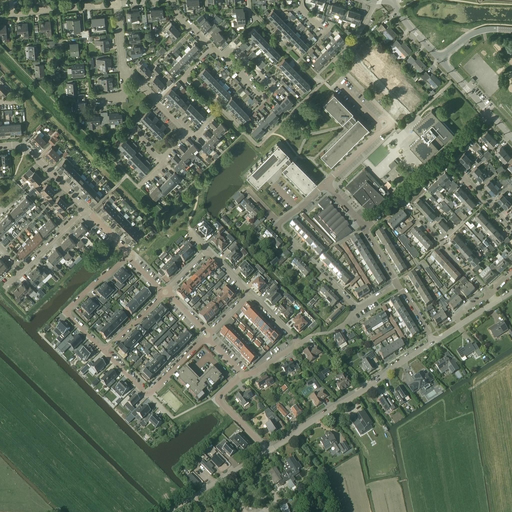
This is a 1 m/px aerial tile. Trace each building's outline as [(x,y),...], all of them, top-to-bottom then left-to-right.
[(186,0),(187,3),(184,3),(185,11),(190,11),(190,8),(193,8),(192,0),(186,0)] [(202,2),(199,2),(198,0),(192,0),(193,8),(196,8),(197,10),(202,10),(202,2)] [(334,16),(335,14),(338,7),(332,5),(332,6),(329,5),(326,14),(330,16),(331,15),(334,16)] [(338,18),(343,20),(346,10),(344,9),(344,8),(338,7),(335,14),(339,15),(338,18)] [(236,14),(237,18),(244,17),(244,11),(243,11),(243,8),(233,9),(233,14),(236,14)] [(157,18),(156,9),(150,10),(150,13),(147,14),(148,21),(153,21),(153,18),(157,18)] [(157,21),(167,20),(166,12),(163,12),(163,9),(156,9),(157,18),(157,21)] [(267,16),(272,20),(278,15),(273,10),(267,16)] [(351,22),(354,12),(349,10),(349,11),(346,10),(343,20),(351,22)] [(136,15),(139,15),(138,11),(126,12),(127,20),(136,19),(136,15)] [(362,15),(360,14),(354,12),(351,22),(355,23),(359,25),(362,15)] [(197,22),(202,26),(208,21),(202,15),(197,19),(198,21),(197,22)] [(272,20),(276,25),(282,19),(278,15),(272,20)] [(91,25),(96,25),(97,31),(105,30),(104,17),(96,18),(91,18),(91,25)] [(244,17),(237,18),(237,22),(234,22),(234,27),(245,26),(244,23),(245,23),(244,17)] [(81,32),(79,19),(66,20),(67,29),(73,28),(74,33),(81,32)] [(276,25),(281,29),(286,24),(282,19),(276,25)] [(169,34),(176,28),(172,24),(170,21),(161,30),(165,33),(164,35),(166,37),(169,34)] [(208,21),(202,26),(207,31),(207,30),(209,32),(216,25),(213,21),(211,23),(208,21)] [(47,35),(51,35),(50,22),(39,23),(40,31),(46,30),(47,35)] [(24,38),(28,37),(27,24),(17,24),(17,32),(23,32),(24,38)] [(281,29),(285,34),(291,28),(286,24),(281,29)] [(386,29),(384,27),(382,25),(377,29),(379,32),(381,30),(383,32),(391,41),(397,35),(393,31),(393,32),(388,27),(386,29)] [(212,37),(217,41),(222,36),(219,33),(222,31),(218,27),(211,34),(213,36),(212,37)] [(176,28),(169,34),(172,36),(170,38),(173,43),(179,37),(177,35),(180,33),(176,28)] [(252,38),(258,33),(253,28),(248,33),(252,38)] [(285,34),(289,38),(295,33),(291,28),(285,34)] [(137,38),(139,38),(139,32),(131,33),(132,36),(129,36),(129,43),(137,42),(137,38)] [(262,37),(258,33),(252,38),(257,43),(262,37)] [(289,38),(294,43),(299,37),(295,33),(289,38)] [(222,36),(217,41),(221,45),(223,47),(230,39),(227,36),(225,38),(222,36)] [(341,46),(345,41),(340,36),(336,40),(341,46)] [(267,42),(262,37),(257,43),(261,47),(267,42)] [(294,43),(298,47),(304,42),(299,37),(294,43)] [(101,50),(109,50),(108,39),(105,40),(100,40),(95,41),(95,45),(101,44),(101,50)] [(341,46),(336,40),(331,45),(336,50),(341,46)] [(396,46),(398,48),(405,56),(412,51),(408,47),(407,48),(403,43),(401,45),(396,40),(391,45),(394,48),(396,46)] [(271,46),(267,42),(261,47),(265,52),(271,46)] [(304,42),(298,47),(303,52),(308,46),(304,42)] [(80,43),(78,43),(69,43),(70,56),(79,55),(78,46),(81,46),(80,43)] [(361,43),(353,51),(357,56),(366,48),(361,43)] [(196,54),(200,50),(195,44),(190,48),(196,54)] [(37,53),(38,53),(37,49),(36,49),(36,45),(28,46),(29,58),(37,57),(37,53)] [(336,50),(331,45),(327,49),(332,55),(336,50)] [(140,56),(139,54),(142,54),(141,52),(141,46),(134,46),(134,49),(131,50),(131,53),(130,53),(131,56),(132,55),(132,56),(133,57),(136,57),(136,56),(140,56)] [(275,51),(271,46),(265,52),(270,56),(275,51)] [(190,48),(186,53),(192,59),(196,54),(190,48)] [(366,48),(357,56),(362,61),(370,53),(366,48)] [(332,55),(327,49),(322,54),(327,59),(332,55)] [(280,55),(275,51),(270,56),(274,61),(280,55)] [(182,57),(187,63),(192,59),(186,53),(182,57)] [(370,53),(362,61),(366,65),(375,57),(370,53)] [(327,59),(322,54),(318,58),(323,63),(327,59)] [(410,69),(413,64),(420,72),(426,66),(423,63),(422,63),(418,59),(416,60),(411,56),(406,61),(410,69)] [(182,57),(177,61),(183,67),(187,63),(182,57)] [(323,63),(318,58),(316,57),(314,58),(316,60),(313,62),(318,68),(323,63)] [(375,57),(366,65),(370,70),(379,62),(375,57)] [(103,70),(111,69),(110,59),(96,60),(97,64),(102,64),(103,70)] [(137,68),(141,73),(147,67),(143,62),(144,61),(141,59),(136,64),(138,66),(137,68)] [(283,70),(289,64),(284,60),(278,66),(283,70)] [(33,66),(35,65),(36,76),(37,75),(37,79),(44,78),(44,75),(43,65),(39,65),(38,61),(32,62),(33,66)] [(173,66),(179,72),(183,67),(177,61),(173,66)] [(379,62),(370,70),(375,75),(383,66),(379,62)] [(75,65),(71,66),(72,74),(73,74),(73,76),(79,76),(79,73),(84,73),(83,65),(80,65),(80,64),(75,64),(75,65)] [(293,68),(289,64),(283,70),(287,74),(293,68)] [(179,72),(173,66),(169,70),(174,76),(179,72)] [(383,66),(375,75),(379,79),(388,71),(383,66)] [(147,67),(141,73),(145,77),(151,71),(147,67)] [(199,74),(203,79),(209,73),(205,68),(199,74)] [(297,73),(293,68),(287,74),(291,78),(297,73)] [(425,82),(427,79),(435,88),(441,82),(438,79),(437,79),(433,75),(430,77),(426,71),(421,76),(425,82)] [(389,72),(381,81),(385,85),(387,83),(387,84),(390,81),(390,82),(394,78),(389,72)] [(203,79),(208,83),(214,77),(209,73),(203,79)] [(301,77),(297,73),(291,78),(295,83),(301,77)] [(154,86),(156,84),(160,80),(156,76),(150,81),(154,86)] [(169,86),(173,82),(174,83),(176,81),(172,77),(170,79),(165,83),(169,86)] [(208,83),(212,87),(218,81),(214,77),(208,83)] [(305,81),(301,77),(295,83),(299,87),(305,81)] [(105,89),(113,88),(112,78),(108,78),(104,78),(98,79),(98,83),(104,83),(105,89)] [(388,85),(386,87),(390,91),(399,83),(394,78),(390,82),(391,82),(388,85)] [(0,93),(3,97),(8,91),(2,85),(4,83),(0,79),(0,93)] [(160,80),(156,84),(154,86),(158,90),(164,85),(160,80)] [(212,87),(216,91),(222,86),(218,81),(212,87)] [(310,85),(305,81),(299,87),(304,91),(310,85)] [(75,90),(77,90),(76,86),(75,86),(75,83),(67,83),(68,96),(76,95),(75,90)] [(399,83),(390,91),(395,95),(396,93),(397,94),(399,91),(400,92),(404,88),(399,83)] [(216,91),(220,96),(226,90),(222,86),(216,91)] [(282,94),(286,91),(282,86),(278,90),(282,94)] [(169,99),(176,93),(171,88),(162,97),(164,99),(167,96),(169,99)] [(398,95),(396,97),(400,101),(409,93),(404,88),(400,92),(398,95)] [(226,90),(220,96),(225,100),(231,95),(226,90)] [(176,93),(169,99),(166,102),(168,103),(171,101),(173,103),(180,97),(176,93)] [(323,151),(320,155),(330,165),(357,139),(368,128),(357,117),(356,119),(351,114),(352,112),(349,109),(348,110),(346,108),(346,109),(343,106),(343,105),(341,103),(340,104),(337,101),(338,100),(336,98),(337,97),(333,93),(333,94),(323,104),(339,120),(342,123),(348,129),(346,131),(346,132),(343,135),(343,134),(340,137),(341,137),(338,140),(337,140),(335,142),(336,142),(333,145),(332,145),(330,147),(330,148),(327,151),(327,150),(325,152),(323,151)] [(409,93),(400,101),(404,105),(406,104),(409,101),(409,102),(414,98),(409,93)] [(78,98),(78,102),(71,103),(72,111),(85,110),(85,102),(84,97),(78,98)] [(180,97),(173,103),(170,106),(172,108),(175,105),(178,107),(184,101),(180,97)] [(287,97),(283,100),(290,108),(292,106),(291,104),(293,102),(287,97)] [(225,104),(230,108),(236,103),(231,98),(225,104)] [(407,105),(406,107),(410,111),(419,103),(414,98),(409,102),(410,102),(407,105)] [(283,100),(280,104),(285,110),(287,108),(289,110),(290,108),(283,100)] [(176,112),(179,109),(182,111),(188,105),(184,101),(178,107),(175,110),(176,112)] [(230,108),(234,113),(240,107),(236,103),(230,108)] [(284,111),(285,110),(280,104),(279,104),(278,103),(274,106),(280,112),(282,110),(284,111)] [(188,105),(182,111),(181,112),(183,114),(186,111),(188,114),(194,108),(190,104),(188,106),(188,105)] [(278,113),(280,112),(274,106),(271,109),(273,111),(278,117),(280,115),(278,113)] [(234,113),(238,117),(244,111),(240,107),(234,113)] [(192,118),(198,112),(194,108),(188,114),(185,117),(187,118),(190,115),(192,118)] [(140,119),(144,123),(149,117),(147,116),(151,112),(149,110),(140,119)] [(421,136),(410,146),(424,162),(448,139),(454,134),(432,110),(413,127),(421,136)] [(244,111),(238,117),(243,122),(249,116),(244,111)] [(273,111),(269,114),(276,122),(278,120),(277,118),(278,117),(273,111)] [(104,112),(100,113),(101,116),(95,117),(95,115),(91,116),(91,117),(86,117),(87,125),(89,125),(89,128),(95,128),(95,125),(99,124),(101,123),(102,126),(105,125),(104,119),(104,112)] [(117,114),(112,114),(109,114),(109,115),(107,116),(107,112),(104,112),(104,119),(109,118),(109,123),(122,123),(121,115),(117,115),(117,114)] [(198,112),(192,118),(189,121),(191,122),(194,119),(197,122),(203,116),(198,112)] [(276,122),(269,114),(266,118),(271,124),(273,122),(274,123),(276,122)] [(149,117),(144,123),(148,127),(157,118),(155,116),(151,120),(149,117)] [(269,125),(271,124),(266,118),(265,118),(264,116),(261,120),(266,125),(268,124),(269,125)] [(158,120),(157,118),(148,127),(152,131),(157,126),(155,123),(158,120)] [(223,133),(227,129),(221,123),(218,125),(213,120),(212,122),(223,133)] [(264,128),(266,125),(261,120),(258,122),(257,121),(256,122),(259,124),(259,125),(264,130),(265,129),(264,128)] [(212,131),(214,133),(218,137),(223,133),(212,122),(209,124),(214,129),(212,131)] [(35,129),(38,131),(44,125),(42,123),(35,129)] [(152,131),(155,134),(164,126),(163,124),(159,128),(157,126),(152,131)] [(264,130),(259,125),(255,128),(262,135),(264,134),(262,132),(264,130)] [(164,126),(155,134),(159,138),(164,133),(162,131),(166,127),(164,126)] [(260,137),(262,135),(255,128),(251,132),(256,138),(259,136),(260,137)] [(207,130),(205,133),(216,144),(219,146),(223,142),(218,137),(214,133),(212,135),(207,130)] [(484,139),(486,142),(492,137),(487,132),(481,137),(482,137),(480,139),(482,141),(484,139)] [(212,148),(216,144),(205,133),(203,134),(208,140),(206,142),(212,148)] [(38,134),(31,140),(34,144),(35,144),(41,138),(41,137),(38,134)] [(48,141),(50,143),(56,137),(54,135),(48,141)] [(118,146),(122,150),(128,144),(126,142),(129,138),(128,136),(124,140),(118,146)] [(58,139),(56,137),(50,143),(52,145),(58,139)] [(497,142),(492,137),(486,142),(489,145),(487,146),(489,148),(491,147),(497,142)] [(41,138),(35,144),(38,148),(45,142),(46,142),(48,140),(45,138),(43,139),(41,138)] [(191,145),(189,147),(195,154),(199,149),(188,138),(186,140),(191,145)] [(206,142),(204,144),(199,139),(196,141),(208,152),(209,154),(213,149),(212,148),(206,142)] [(122,150),(125,154),(132,148),(128,144),(122,150)] [(246,177),(256,187),(278,166),(279,165),(282,168),(281,169),(305,193),(316,182),(278,144),(246,177)] [(189,147),(186,150),(181,145),(179,147),(190,158),(195,154),(189,147)] [(180,156),(182,158),(186,162),(188,164),(193,160),(190,158),(179,147),(177,149),(182,154),(180,156)] [(496,153),(501,158),(504,155),(506,152),(502,147),(496,153)] [(51,148),(45,154),(48,158),(49,158),(55,152),(55,151),(51,148)] [(127,159),(127,160),(134,153),(135,151),(132,148),(125,154),(129,157),(127,159)] [(55,152),(49,158),(53,162),(59,156),(57,154),(56,152),(55,152)] [(511,157),(506,152),(504,155),(501,158),(505,162),(511,157)] [(127,160),(131,163),(137,157),(134,153),(127,160)] [(459,158),(463,163),(465,161),(469,158),(464,153),(459,158)] [(11,158),(8,158),(7,154),(1,154),(2,164),(6,164),(6,167),(11,167),(11,158)] [(481,154),(473,161),(476,164),(481,159),(484,156),(481,154)] [(175,155),(173,157),(184,168),(188,164),(186,162),(182,158),(180,160),(175,155)] [(470,156),(469,158),(465,161),(463,163),(468,168),(473,163),(471,160),(472,159),(470,156)] [(131,163),(135,167),(141,161),(137,157),(131,163)] [(180,173),(184,168),(173,157),(171,159),(176,164),(174,167),(180,173)] [(62,168),(58,171),(59,173),(70,162),(66,158),(66,159),(62,163),(59,165),(62,168)] [(389,165),(392,168),(398,164),(395,160),(389,165)] [(135,167),(138,171),(145,165),(141,161),(135,167)] [(67,173),(73,168),(74,166),(70,162),(59,173),(61,175),(65,171),(67,173)] [(149,169),(145,165),(138,171),(141,174),(138,176),(141,179),(146,175),(144,173),(149,169)] [(471,172),(476,177),(481,172),(477,167),(471,172)] [(66,179),(67,181),(77,172),(73,168),(67,173),(69,176),(66,179)] [(362,171),(346,186),(355,196),(371,213),(376,208),(375,206),(390,192),(382,185),(381,186),(365,168),(362,171)] [(494,172),(495,172),(489,178),(491,179),(499,172),(498,172),(496,170),(494,172)] [(27,179),(31,183),(34,179),(38,176),(34,172),(29,177),(25,173),(21,177),(25,181),(27,179)] [(75,181),(81,176),(77,172),(67,181),(69,183),(73,179),(75,181)] [(172,175),(171,173),(169,175),(170,176),(176,183),(180,179),(174,172),(172,175)] [(446,172),(441,176),(443,178),(449,184),(451,182),(448,179),(450,177),(446,172)] [(486,176),(481,172),(476,177),(480,181),(486,176)] [(42,180),(38,176),(34,179),(31,183),(34,187),(32,188),(35,191),(39,187),(36,185),(42,180)] [(73,188),(75,189),(84,180),(81,176),(75,181),(77,184),(73,188)] [(176,183),(170,176),(166,180),(173,186),(176,183)] [(444,183),(447,186),(448,187),(450,185),(449,184),(443,178),(441,176),(437,180),(441,185),(444,183)] [(81,187),(83,189),(89,184),(84,180),(75,189),(77,191),(81,187)] [(173,186),(166,180),(163,184),(169,190),(173,186)] [(441,185),(437,180),(433,184),(439,191),(443,187),(441,185)] [(484,185),(489,190),(492,188),(494,185),(490,180),(484,185)] [(82,196),(83,197),(92,188),(89,184),(83,189),(86,192),(82,196)] [(159,187),(159,188),(163,192),(165,194),(169,190),(163,184),(159,187)] [(433,193),(435,191),(437,192),(439,191),(433,184),(431,185),(430,184),(428,186),(429,187),(428,188),(433,193)] [(458,186),(456,184),(452,188),(452,187),(447,191),(449,194),(453,190),(457,187),(458,186)] [(506,187),(501,191),(503,193),(509,188),(511,191),(511,189),(511,186),(510,184),(506,187)] [(40,192),(43,196),(51,188),(47,185),(42,190),(39,187),(35,191),(37,194),(40,192)] [(498,190),(494,185),(492,188),(489,190),(493,195),(498,190)] [(159,187),(157,186),(153,189),(159,196),(163,192),(159,188),(159,187)] [(458,188),(457,187),(453,190),(455,191),(454,192),(459,196),(462,193),(464,191),(460,187),(458,188)] [(55,192),(51,188),(43,196),(45,198),(43,200),(48,204),(52,200),(49,198),(55,192)] [(96,192),(92,188),(83,197),(85,199),(89,195),(91,197),(96,192)] [(159,196),(153,189),(149,193),(155,200),(159,196)] [(459,196),(463,200),(468,196),(464,191),(462,193),(459,196)] [(91,197),(93,200),(89,204),(93,207),(97,203),(95,202),(101,196),(96,192),(91,197)] [(497,199),(501,204),(507,199),(502,194),(497,199)] [(245,199),(241,195),(234,202),(238,205),(245,199)] [(26,197),(22,201),(30,208),(30,209),(35,204),(32,201),(28,196),(27,197),(26,197)] [(463,207),(463,208),(472,200),(468,196),(463,200),(465,203),(463,204),(465,206),(463,207)] [(509,196),(507,199),(501,204),(505,209),(511,203),(509,201),(511,199),(509,196)] [(54,203),(52,200),(48,204),(50,207),(52,204),(56,208),(60,205),(63,201),(59,197),(54,203)] [(318,215),(313,219),(335,243),(352,233),(347,228),(348,227),(329,207),(332,204),(326,198),(318,205),(324,212),(319,217),(318,215)] [(414,203),(418,207),(424,203),(420,198),(414,203)] [(109,199),(103,204),(102,203),(95,210),(98,213),(102,209),(104,211),(110,205),(112,203),(109,199)] [(476,204),(472,200),(463,208),(465,209),(468,206),(470,209),(476,204)] [(22,201),(18,204),(26,212),(30,208),(22,201)] [(67,205),(63,201),(60,205),(56,208),(58,211),(56,212),(63,219),(67,215),(62,210),(67,205)] [(241,206),(247,213),(252,208),(246,201),(241,206)] [(426,201),(424,203),(418,207),(422,212),(429,205),(426,201)] [(22,216),(26,212),(18,204),(15,208),(20,214),(22,216)] [(104,211),(106,213),(102,217),(104,219),(114,209),(110,205),(104,211)] [(422,212),(426,216),(429,214),(432,211),(433,209),(429,205),(422,212)] [(110,217),(112,219),(119,211),(116,207),(114,209),(104,219),(106,221),(110,217)] [(23,217),(22,216),(20,214),(15,208),(11,212),(16,217),(15,219),(18,222),(23,217)] [(259,214),(252,208),(247,213),(249,215),(247,218),(251,222),(259,214)] [(433,209),(432,211),(429,214),(426,216),(430,220),(436,215),(433,213),(435,212),(435,210),(433,209)] [(468,217),(465,214),(464,214),(460,210),(457,213),(464,221),(468,217)] [(110,225),(111,227),(123,215),(119,211),(112,219),(114,221),(110,225)] [(402,222),(407,218),(402,212),(397,217),(402,222)] [(475,216),(479,221),(484,216),(480,212),(475,216)] [(8,214),(4,218),(12,226),(17,221),(15,219),(13,217),(12,218),(8,214)] [(117,224),(119,226),(127,219),(123,215),(111,227),(113,228),(117,224)] [(227,224),(230,221),(224,216),(222,219),(227,224)] [(436,223),(440,228),(447,221),(443,216),(436,223)] [(479,221),(483,225),(485,224),(488,221),(484,216),(479,221)] [(402,222),(397,217),(393,221),(398,226),(402,222)] [(4,218),(0,222),(8,230),(11,226),(12,226),(4,218)] [(56,227),(57,225),(50,218),(47,222),(53,228),(55,226),(56,227)] [(253,224),(256,228),(258,226),(262,223),(264,221),(265,220),(263,218),(259,222),(257,220),(253,224)] [(119,226),(121,229),(117,233),(119,234),(129,224),(131,223),(127,219),(119,226)] [(205,239),(211,233),(212,232),(212,231),(210,230),(210,229),(209,230),(205,226),(207,224),(203,220),(197,226),(200,229),(198,231),(205,239)] [(289,226),(293,231),(299,225),(295,221),(289,226)] [(398,226),(393,221),(388,225),(393,231),(398,226)] [(465,223),(471,229),(474,225),(472,223),(471,224),(468,221),(465,223)] [(482,230),(484,232),(491,226),(492,225),(488,221),(485,224),(483,225),(485,228),(482,230)] [(53,228),(47,222),(43,226),(50,232),(51,231),(51,230),(53,228)] [(77,227),(83,233),(87,229),(81,223),(77,227)] [(445,223),(440,228),(444,232),(449,227),(445,223)] [(129,224),(119,234),(121,236),(125,232),(127,234),(133,228),(129,224)] [(293,231),(298,235),(303,229),(299,225),(293,231)] [(488,231),(491,234),(496,229),(492,225),(491,226),(484,232),(486,234),(488,231)] [(50,232),(43,226),(39,229),(45,235),(48,233),(49,234),(50,232)] [(83,233),(77,227),(73,231),(79,237),(83,233)] [(125,240),(127,242),(137,232),(133,228),(127,234),(129,236),(125,240)] [(298,235),(302,239),(307,234),(303,229),(298,235)] [(415,239),(421,233),(417,229),(411,234),(415,239)] [(489,236),(493,240),(498,235),(500,233),(496,229),(491,234),(489,236)] [(376,235),(379,240),(386,235),(383,230),(376,235)] [(268,245),(271,243),(276,237),(269,231),(264,236),(266,238),(264,241),(268,245)] [(39,232),(35,235),(41,242),(45,238),(39,232)] [(128,244),(132,240),(135,242),(141,236),(137,232),(127,242),(128,244)] [(425,238),(421,233),(415,239),(419,243),(425,238)] [(503,238),(500,233),(498,235),(493,240),(498,245),(503,241),(502,239),(503,238)] [(302,239),(306,244),(312,238),(307,234),(302,239)] [(450,239),(454,243),(460,238),(456,234),(450,239)] [(41,242),(35,235),(31,239),(37,245),(41,242)] [(211,243),(211,244),(213,246),(214,246),(216,248),(217,247),(221,251),(226,245),(223,242),(223,241),(218,235),(211,243)] [(379,240),(382,245),(389,240),(386,235),(379,240)] [(76,243),(75,242),(69,236),(65,240),(71,246),(70,246),(72,248),(75,245),(75,244),(76,243)] [(353,245),(360,241),(357,236),(350,240),(353,245)] [(282,244),(276,237),(271,243),(277,249),(282,244)] [(27,243),(33,249),(37,245),(31,239),(31,240),(29,238),(25,242),(27,244),(27,243)] [(178,246),(183,240),(181,238),(175,243),(178,246)] [(306,244),(310,248),(316,242),(312,238),(306,244)] [(429,242),(425,238),(419,243),(423,247),(429,242)] [(454,243),(458,248),(464,242),(460,238),(454,243)] [(71,246),(65,240),(61,243),(67,250),(70,246),(71,246)] [(382,245),(385,249),(392,245),(389,240),(382,245)] [(363,246),(360,241),(353,245),(357,250),(363,246)] [(310,248),(314,252),(320,246),(316,242),(310,248)] [(433,246),(429,242),(423,247),(427,252),(433,246)] [(458,248),(462,252),(468,247),(464,242),(458,248)] [(27,244),(23,247),(29,253),(33,249),(27,243),(27,244)] [(188,243),(180,251),(188,259),(192,255),(189,251),(192,248),(188,243)] [(25,257),(29,253),(23,247),(21,245),(17,249),(19,251),(16,253),(22,259),(25,256),(25,257)] [(385,249),(388,254),(395,250),(392,245),(385,249)] [(232,265),(239,258),(234,253),(237,250),(233,246),(228,252),(230,254),(225,259),(232,265)] [(320,246),(314,252),(319,256),(324,251),(320,246)] [(366,251),(363,246),(357,250),(360,255),(366,251)] [(462,252),(466,256),(472,251),(468,247),(462,252)] [(56,249),(52,252),(60,260),(63,257),(63,256),(62,255),(56,249)] [(474,249),(472,251),(466,256),(470,260),(476,255),(480,252),(478,250),(476,251),(474,249)] [(388,254),(391,259),(398,255),(395,250),(388,254)] [(184,263),(188,259),(180,251),(172,259),(177,263),(180,260),(184,263)] [(369,256),(366,251),(360,255),(363,260),(369,256)] [(435,261),(441,256),(437,251),(431,257),(435,261)] [(60,260),(52,252),(48,256),(54,262),(55,264),(57,264),(60,261),(60,260)] [(283,259),(282,260),(284,262),(287,259),(286,259),(290,255),(288,253),(283,258),(283,259)] [(504,257),(499,261),(505,267),(509,263),(506,260),(508,258),(504,253),(502,255),(504,257)] [(319,260),(324,265),(329,259),(325,255),(319,260)] [(391,259),(394,264),(401,260),(398,255),(391,259)] [(476,255),(470,260),(474,265),(480,260),(476,255)] [(373,261),(369,256),(363,260),(366,265),(373,261)] [(445,260),(441,256),(435,261),(439,265),(445,260)] [(274,257),(268,263),(273,268),(279,262),(274,257)] [(172,259),(164,267),(172,274),(176,270),(173,267),(177,263),(172,259)] [(292,264),(299,271),(304,266),(297,259),(292,264)] [(324,265),(328,269),(334,263),(329,259),(324,265)] [(213,272),(218,268),(210,260),(205,264),(213,272)] [(394,264),(397,269),(404,265),(401,260),(394,264)] [(449,264),(445,260),(439,265),(443,270),(449,264)] [(376,266),(373,261),(366,265),(369,271),(376,266)] [(491,264),(496,270),(498,268),(500,271),(505,267),(499,261),(497,263),(495,261),(493,263),(491,264)] [(0,278),(0,279),(2,277),(7,273),(4,270),(8,267),(4,262),(0,266),(0,278)] [(244,262),(238,268),(241,271),(242,273),(241,275),(245,279),(252,272),(248,268),(249,267),(244,262)] [(334,263),(328,269),(332,273),(338,267),(334,263)] [(209,277),(213,272),(205,264),(201,269),(209,277)] [(453,269),(449,264),(443,270),(447,274),(453,269)] [(494,271),(496,270),(491,264),(489,266),(488,265),(484,269),(492,278),(497,274),(494,271)] [(404,265),(397,269),(400,274),(407,270),(404,265)] [(310,272),(304,266),(299,271),(305,278),(310,272)] [(379,271),(376,266),(369,271),(372,276),(379,271)] [(37,267),(33,271),(42,280),(50,273),(45,267),(44,267),(42,269),(44,270),(42,272),(40,270),(37,267)] [(161,277),(164,274),(168,278),(172,274),(164,267),(157,273),(161,277)] [(332,273),(336,277),(342,272),(338,267),(332,273)] [(209,277),(201,269),(202,269),(197,273),(204,280),(208,276),(209,277)] [(457,273),(453,269),(447,274),(451,278),(457,273)] [(488,282),(492,278),(484,269),(479,273),(488,282)] [(122,270),(117,274),(125,282),(128,280),(129,281),(134,276),(129,272),(126,275),(122,270)] [(30,280),(32,282),(36,286),(42,280),(33,271),(29,275),(32,278),(30,280)] [(382,277),(379,271),(372,276),(375,281),(382,277)] [(346,276),(342,272),(336,277),(341,282),(346,276)] [(408,277),(411,282),(418,277),(415,272),(408,277)] [(204,280),(197,273),(193,277),(200,284),(204,280)] [(461,277),(457,273),(451,278),(455,283),(461,277)] [(122,285),(125,282),(117,274),(113,279),(117,283),(115,286),(119,291),(124,286),(122,285)] [(262,289),(266,286),(262,282),(261,283),(258,280),(261,277),(258,275),(254,279),(256,282),(252,286),(258,292),(261,289),(262,289)] [(350,280),(346,276),(341,282),(345,286),(350,280)] [(200,284),(193,277),(189,282),(196,288),(200,284)] [(385,282),(382,277),(375,281),(378,286),(385,282)] [(411,282),(414,287),(421,282),(418,277),(411,282)] [(20,285),(18,287),(25,294),(27,292),(29,294),(34,289),(29,284),(27,287),(22,282),(20,284),(20,285)] [(196,288),(189,282),(185,286),(184,285),(192,293),(192,292),(196,288)] [(414,287),(417,291),(424,287),(421,282),(414,287)] [(465,288),(470,294),(475,290),(467,283),(465,285),(467,287),(465,288)] [(101,289),(109,297),(111,294),(113,296),(117,291),(113,287),(110,289),(105,285),(101,289)] [(184,285),(180,289),(188,297),(192,293),(184,285)] [(364,296),(369,293),(365,286),(360,290),(364,296)] [(23,296),(25,294),(18,287),(16,289),(15,288),(13,291),(18,295),(15,298),(20,303),(25,298),(23,296)] [(221,293),(229,302),(236,295),(228,287),(221,293)] [(281,298),(275,292),(277,290),(274,287),(267,294),(269,296),(265,300),(272,306),(281,298)] [(417,291),(420,296),(427,292),(424,287),(417,291)] [(320,293),(327,299),(332,294),(329,292),(330,291),(329,290),(328,290),(325,288),(320,293)] [(461,297),(463,295),(466,298),(470,294),(465,288),(462,291),(461,289),(460,290),(458,288),(455,290),(457,293),(461,297)] [(109,297),(101,289),(97,294),(101,298),(99,301),(103,305),(110,298),(109,297)] [(188,297),(180,289),(176,294),(184,302),(188,297)] [(140,294),(147,300),(151,296),(144,290),(140,294)] [(364,296),(360,290),(354,293),(359,300),(364,296)] [(420,296),(423,301),(430,297),(427,292),(420,296)] [(224,306),(229,302),(221,293),(216,298),(224,306)] [(453,297),(451,299),(458,306),(462,302),(459,299),(461,297),(457,293),(456,293),(455,294),(456,295),(453,297)] [(147,300),(140,294),(136,298),(143,304),(147,300)] [(338,301),(336,298),(336,297),(335,296),(334,297),(332,294),(327,299),(325,302),(331,308),(338,301)] [(430,297),(423,301),(426,306),(433,302),(430,297)] [(136,298),(133,301),(139,308),(143,304),(136,298)] [(218,312),(224,306),(216,298),(210,304),(218,312)] [(393,307),(400,303),(396,298),(390,302),(393,307)] [(448,300),(442,305),(444,306),(445,309),(448,306),(449,305),(453,310),(458,306),(451,299),(449,301),(448,300)] [(85,305),(93,313),(96,310),(97,311),(102,307),(97,302),(94,305),(90,300),(85,305)] [(135,312),(139,308),(133,301),(129,305),(135,312)] [(393,307),(396,312),(403,308),(400,303),(393,307)] [(210,304),(206,308),(214,316),(218,312),(210,304)] [(245,306),(235,316),(237,318),(242,314),(244,316),(250,310),(252,309),(253,308),(249,304),(245,307),(245,306)] [(93,313),(85,305),(83,307),(81,309),(86,314),(83,316),(87,321),(92,317),(91,315),(93,313)] [(135,312),(129,305),(125,309),(131,316),(135,312)] [(282,305),(277,310),(281,313),(280,315),(285,320),(292,313),(287,308),(286,309),(282,305)] [(158,310),(165,317),(165,318),(167,316),(166,314),(168,312),(168,311),(168,312),(163,306),(162,306),(158,310)] [(439,311),(440,312),(437,314),(442,322),(447,319),(444,314),(444,313),(445,313),(447,311),(445,309),(444,306),(441,309),(442,310),(439,311)] [(206,308),(202,312),(210,320),(214,316),(206,308)] [(403,308),(396,312),(399,317),(406,313),(403,308)] [(250,310),(244,316),(248,320),(256,312),(254,310),(253,311),(252,309),(250,310)] [(123,324),(127,320),(123,316),(126,314),(121,310),(119,312),(119,313),(115,317),(116,317),(123,324)] [(158,310),(154,314),(161,322),(161,321),(165,317),(158,310)] [(329,320),(331,322),(341,313),(338,310),(329,320)] [(202,312),(198,316),(206,325),(210,320),(202,312)] [(259,315),(256,312),(248,320),(252,324),(260,316),(260,317),(258,315),(259,315)] [(383,313),(377,316),(382,323),(383,325),(388,322),(383,313)] [(409,318),(406,313),(399,317),(402,322),(409,318)] [(154,314),(150,319),(157,326),(161,322),(154,314)] [(437,314),(432,318),(431,318),(433,322),(434,321),(437,325),(442,322),(437,314)] [(305,321),(303,318),(302,319),(299,315),(293,321),(296,325),(293,328),(298,333),(301,330),(302,331),(304,329),(303,328),(306,326),(303,323),(305,321)] [(260,316),(252,324),(256,328),(264,320),(262,318),(261,319),(260,317),(260,316)] [(382,323),(377,316),(372,319),(376,326),(382,323)] [(116,317),(112,321),(118,328),(123,324),(116,317)] [(409,318),(402,322),(406,327),(412,323),(409,318)] [(153,330),(157,326),(150,319),(148,320),(147,320),(145,322),(146,322),(145,323),(153,330)] [(223,331),(220,334),(224,339),(225,338),(232,330),(229,327),(234,323),(234,322),(231,319),(221,329),(223,331)] [(376,326),(372,319),(367,322),(371,329),(376,326)] [(267,323),(264,320),(256,328),(260,332),(268,324),(268,325),(266,323),(267,323)] [(118,328),(112,321),(111,321),(107,325),(114,332),(118,328)] [(63,322),(56,329),(62,334),(56,340),(58,343),(60,344),(60,343),(70,334),(68,332),(70,329),(69,329),(67,327),(67,326),(67,327),(66,326),(65,326),(66,325),(65,325),(63,323),(63,322)] [(371,329),(367,322),(362,325),(366,332),(368,335),(370,333),(369,331),(371,329)] [(145,323),(141,327),(148,334),(152,329),(153,330),(145,323)] [(415,328),(412,323),(406,327),(409,332),(415,328)] [(495,326),(489,330),(495,339),(508,331),(503,323),(496,327),(495,326)] [(268,325),(268,324),(260,332),(264,336),(272,329),(270,326),(269,327),(268,325)] [(104,329),(110,336),(114,332),(107,325),(103,329),(104,329)] [(143,338),(148,334),(141,327),(137,331),(143,338)] [(419,334),(415,328),(409,332),(409,333),(405,335),(407,338),(410,335),(412,338),(419,334)] [(104,329),(104,330),(100,334),(106,340),(110,336),(104,329)] [(272,329),(264,336),(268,340),(274,335),(276,333),(275,333),(274,332),(275,331),(272,329)] [(232,330),(225,338),(227,339),(226,340),(228,342),(236,334),(232,330)] [(188,331),(184,335),(183,336),(189,342),(191,340),(192,340),(194,338),(193,337),(188,332),(188,331)] [(271,343),(266,347),(269,350),(278,340),(281,336),(277,332),(275,333),(276,333),(274,335),(268,340),(271,343)] [(135,333),(131,337),(137,343),(142,339),(135,333)] [(236,334),(228,342),(230,344),(231,344),(233,345),(232,346),(240,338),(236,334)] [(347,334),(345,336),(343,334),(341,335),(340,334),(334,338),(339,346),(345,342),(345,341),(347,340),(348,341),(351,340),(347,334)] [(182,335),(178,339),(185,346),(189,342),(183,336),(184,335),(183,335),(182,335)] [(70,336),(57,349),(60,353),(68,345),(73,350),(82,342),(81,341),(82,341),(79,338),(79,339),(76,336),(73,339),(70,336)] [(137,343),(131,337),(127,341),(133,347),(137,343)] [(174,343),(181,350),(185,346),(178,339),(177,338),(173,342),(174,343)] [(240,338),(232,346),(233,346),(235,347),(234,348),(236,350),(244,342),(240,338)] [(398,350),(404,347),(399,340),(394,343),(398,350)] [(123,345),(129,352),(133,347),(127,341),(123,345)] [(244,342),(236,350),(238,353),(239,352),(241,354),(248,346),(244,342)] [(169,346),(169,347),(176,354),(181,350),(174,343),(170,347),(169,346)] [(398,350),(394,343),(389,347),(393,353),(398,350)] [(465,357),(475,351),(475,352),(479,350),(475,344),(472,346),(471,344),(462,350),(461,348),(456,351),(463,362),(467,359),(465,357)] [(125,355),(129,352),(123,345),(118,349),(120,352),(118,354),(123,360),(127,357),(125,355)] [(251,363),(253,365),(265,354),(262,351),(256,356),(253,354),(254,353),(248,346),(241,354),(240,355),(250,365),(251,363)] [(75,354),(81,361),(84,358),(87,361),(94,354),(91,351),(89,349),(86,347),(84,349),(82,347),(75,354)] [(169,347),(165,351),(172,358),(174,356),(175,357),(177,355),(176,354),(169,347)] [(315,357),(321,353),(317,347),(311,351),(310,348),(303,353),(309,363),(316,358),(315,357)] [(393,353),(389,347),(384,350),(388,356),(393,353)] [(388,356),(384,350),(383,348),(380,350),(381,351),(379,353),(383,360),(388,356)] [(168,363),(172,358),(165,351),(165,352),(161,356),(168,362),(167,363),(168,363)] [(361,362),(364,366),(362,368),(362,369),(364,371),(365,371),(367,370),(369,373),(375,369),(369,361),(375,357),(371,351),(365,355),(367,359),(361,362)] [(154,360),(162,368),(166,364),(158,356),(154,360)] [(458,368),(451,358),(448,360),(447,358),(443,360),(443,361),(436,365),(442,375),(450,369),(452,372),(458,368)] [(90,363),(80,373),(83,376),(91,368),(97,375),(97,374),(100,371),(101,371),(103,369),(105,366),(106,366),(99,359),(99,360),(93,366),(90,363)] [(150,364),(151,365),(158,372),(162,368),(154,360),(150,364)] [(296,371),(300,369),(295,361),(291,364),(290,362),(281,368),(286,374),(288,372),(289,373),(292,371),(292,370),(294,369),(296,371)] [(158,372),(151,365),(147,369),(147,370),(154,376),(158,372)] [(197,398),(200,401),(205,397),(202,394),(206,390),(207,391),(210,389),(211,390),(220,382),(218,380),(221,378),(213,370),(200,383),(200,384),(199,385),(197,383),(198,382),(184,369),(176,376),(179,379),(178,380),(186,389),(188,391),(196,399),(197,398)] [(324,376),(331,373),(328,369),(319,374),(322,380),(326,378),(324,376)] [(147,370),(143,374),(149,381),(154,376),(147,370)] [(103,378),(101,381),(105,384),(106,383),(107,383),(108,382),(109,384),(116,377),(111,371),(109,373),(108,373),(108,374),(104,378),(103,378)] [(419,389),(419,390),(422,388),(423,390),(431,385),(429,382),(432,380),(429,375),(425,377),(422,373),(415,377),(417,381),(414,382),(415,383),(409,387),(413,393),(419,389)] [(340,392),(351,385),(346,377),(346,378),(343,374),(339,377),(341,381),(335,384),(340,392)] [(267,387),(273,383),(270,377),(267,379),(265,376),(255,383),(259,389),(260,389),(261,390),(263,388),(263,387),(266,385),(267,387)] [(307,382),(309,387),(313,385),(315,391),(320,389),(315,378),(307,382)] [(123,396),(129,389),(127,387),(125,385),(122,382),(119,386),(117,384),(112,389),(115,393),(118,390),(123,396)] [(396,395),(393,397),(400,406),(405,403),(403,399),(408,397),(401,387),(394,391),(396,395)] [(429,399),(437,394),(434,389),(426,395),(429,399)] [(247,401),(252,396),(248,391),(243,395),(241,393),(235,397),(242,407),(248,402),(247,401)] [(321,400),(327,397),(323,391),(317,395),(316,393),(310,397),(316,407),(323,403),(321,400)] [(131,400),(128,397),(121,404),(124,407),(128,403),(132,408),(140,400),(135,395),(131,400)] [(391,412),(396,408),(390,399),(387,401),(385,397),(378,401),(384,411),(389,409),(391,412)] [(135,419),(138,416),(142,420),(150,411),(145,406),(140,410),(138,408),(131,415),(135,419)] [(297,406),(290,411),(292,414),(295,419),(295,418),(296,418),(303,413),(300,409),(298,406),(297,406)] [(284,410),(280,413),(284,418),(288,414),(284,410)] [(363,412),(350,421),(355,428),(358,432),(367,426),(367,427),(370,425),(370,426),(372,425),(363,412)] [(155,416),(154,416),(152,418),(150,416),(144,422),(146,424),(148,422),(155,429),(162,423),(161,423),(155,416)] [(277,430),(273,425),(276,424),(272,417),(269,419),(268,420),(269,423),(265,425),(271,434),(277,430)] [(234,436),(229,440),(237,448),(240,446),(244,450),(250,444),(240,434),(236,438),(234,436)] [(337,446),(336,443),(330,435),(327,437),(326,436),(319,441),(325,450),(330,447),(331,449),(333,448),(337,453),(340,451),(341,453),(342,453),(343,454),(345,453),(349,450),(344,442),(337,446)] [(219,446),(216,448),(222,455),(225,452),(230,457),(235,452),(228,444),(223,449),(219,445),(219,446)] [(211,456),(209,459),(221,472),(226,467),(214,455),(212,458),(211,456)] [(285,472),(294,486),(295,485),(293,482),(295,481),(293,477),(297,475),(295,472),(301,468),(298,463),(296,464),(292,458),(286,462),(291,470),(289,471),(288,470),(285,472)] [(206,463),(203,460),(200,464),(211,475),(216,470),(208,462),(206,463)] [(275,485),(278,483),(280,487),(284,485),(283,483),(286,481),(287,482),(288,484),(286,485),(290,490),(292,488),(292,487),(294,486),(285,472),(280,476),(276,468),(269,473),(273,479),(271,479),(275,485)] [(185,478),(195,488),(199,483),(189,474),(185,478)] [(297,498),(300,504),(307,501),(305,495),(297,498)]
